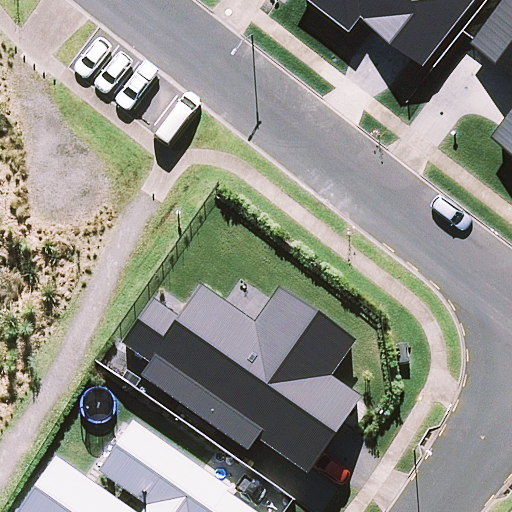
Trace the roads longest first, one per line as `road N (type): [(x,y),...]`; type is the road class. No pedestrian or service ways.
road 1 (residential): [(130,0),(511,299)]
road 2 (residential): [(433,511),(511,392)]
